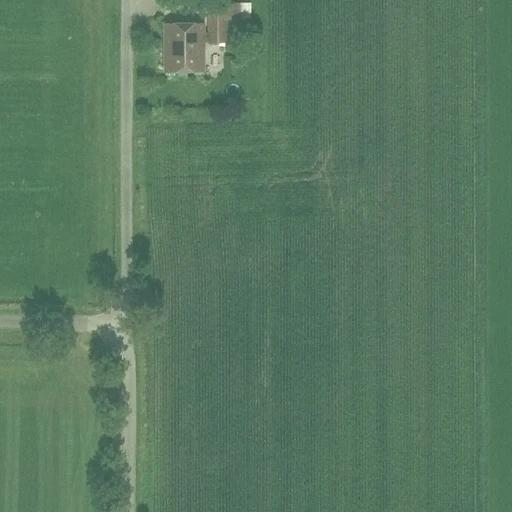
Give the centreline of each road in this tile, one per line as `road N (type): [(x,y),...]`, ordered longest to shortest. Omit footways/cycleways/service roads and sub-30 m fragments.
road 1 (unclassified): [(127,323),(127,0)]
road 2 (unclassified): [(129,511),(127,323)]
road 3 (unclassified): [(127,323),(0,321)]
